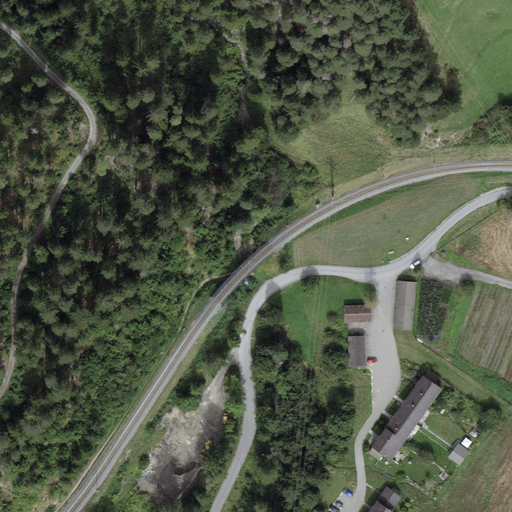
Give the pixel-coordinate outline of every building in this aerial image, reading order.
[(417,282),(399,280),(394,328),(411,330),(417,282)] [(370,306),(346,306),(346,322),(371,321),(370,306)] [(366,366),(365,334),(349,335),(350,366),(366,366)] [(424,376),(372,446),(390,460),(443,390),(424,376)] [(470,451),(458,443),(448,458),(460,466),(470,451)] [(387,487),(369,511),(390,511),(391,511),(401,497),(387,487)] [(157,511),(168,502),(157,491),(135,511),(157,511)]
